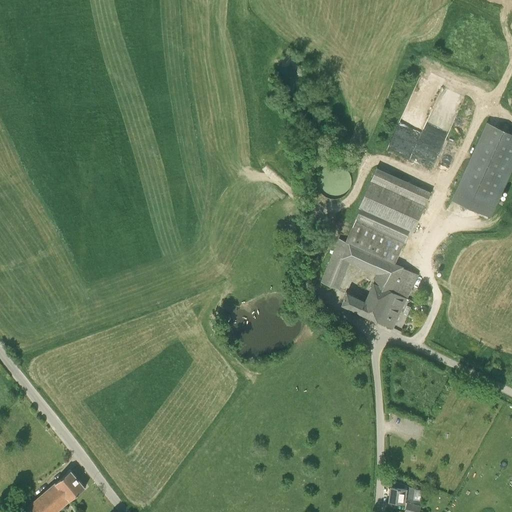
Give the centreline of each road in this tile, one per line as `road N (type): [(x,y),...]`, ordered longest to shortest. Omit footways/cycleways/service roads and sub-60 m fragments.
road 1 (unclassified): [(125,511),(0,353)]
road 2 (unclassified): [(377,511),(381,340)]
